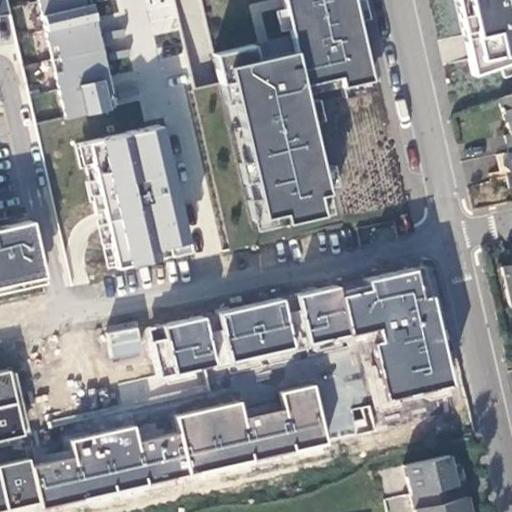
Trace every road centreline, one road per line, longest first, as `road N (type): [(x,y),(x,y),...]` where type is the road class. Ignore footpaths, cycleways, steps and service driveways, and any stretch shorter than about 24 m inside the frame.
road 1 (residential): [(215,287),(175,104),(158,106),(132,0)]
road 2 (residential): [(452,235),(511,494)]
road 3 (residential): [(0,67),(64,319)]
road 4 (residential): [(215,287),(452,235)]
road 5 (residential): [(398,0),(452,235)]
road 6 (residential): [(64,319),(215,287)]
